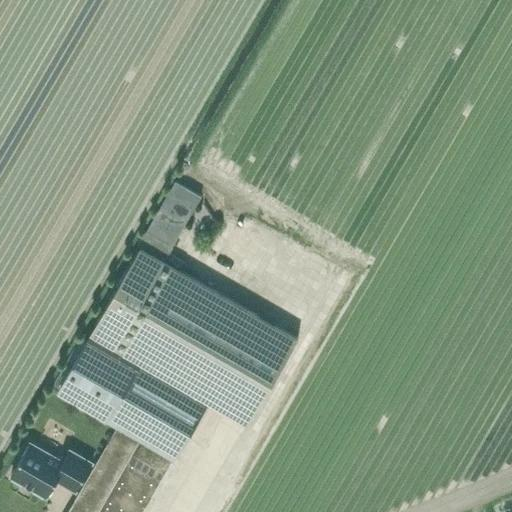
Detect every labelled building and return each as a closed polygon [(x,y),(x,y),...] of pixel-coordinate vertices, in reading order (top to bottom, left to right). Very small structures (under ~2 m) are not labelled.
[(0,285),(13,292),(70,185),(14,155),(0,181),(0,285)] [(175,182),(146,233),(172,248),(201,197),(175,182)] [(46,313),(102,204),(71,188),(15,297),(46,313)] [(141,246),(57,391),(118,426),(67,511),(143,511),(208,403),(248,425),(298,337),(141,246)] [(70,449),(64,461),(31,442),(11,476),(47,497),(57,479),(76,491),(92,462),(70,449)] [(219,453),(224,463),(240,455),(234,445),(219,453)]
